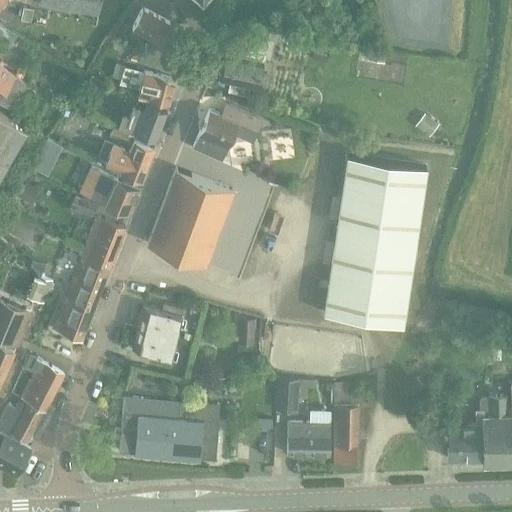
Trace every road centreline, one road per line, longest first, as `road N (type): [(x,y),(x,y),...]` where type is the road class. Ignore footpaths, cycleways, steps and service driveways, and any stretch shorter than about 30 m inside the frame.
road 1 (residential): [(65,511),(64,457),(79,382),(208,56),(201,20),(183,0)]
road 2 (secondary): [(65,511),(511,493)]
